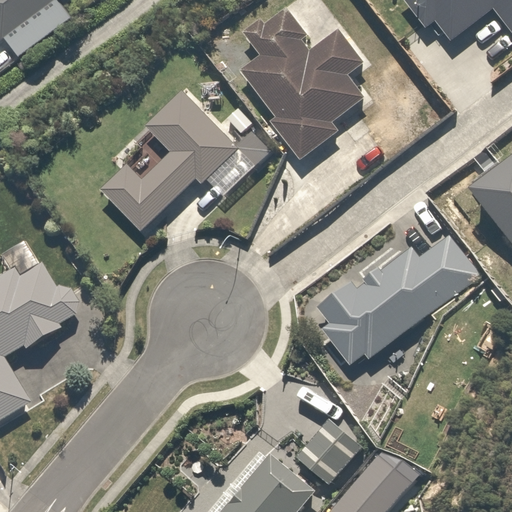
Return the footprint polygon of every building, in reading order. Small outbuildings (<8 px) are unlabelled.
[(0,0),(0,35),(5,43),(62,0),(0,0)] [(511,0),(407,0),(431,30),(439,23),(455,43),(497,11),(511,29),(511,0)] [(69,4),(36,27),(44,40),(77,17),(69,4)] [(265,58),(245,73),(281,119),(276,124),(304,162),(343,133),(337,125),(370,99),(352,77),(369,65),(342,30),(314,52),(306,42),(313,37),(291,9),(269,26),(265,21),(247,34),(265,58)] [(131,166),(105,191),(145,234),(200,181),(205,187),(210,182),(227,199),(275,152),(254,133),(240,147),(186,93),(150,128),(174,154),(146,181),(131,166)] [(511,164),(477,191),(511,237),(511,164)] [(373,361),(483,276),(452,236),(423,259),(415,248),(385,273),(382,270),(367,281),(370,284),(361,291),(355,283),(321,309),(334,325),(326,331),(354,367),(369,356),(373,361)] [(0,426),(35,406),(8,362),(27,350),(29,353),(64,333),(63,327),(81,318),(82,306),(75,293),(61,290),(46,266),(23,281),(18,272),(0,282),(0,426)] [(365,448),(333,421),(300,459),(332,487),(365,448)] [(303,511),(319,493),(274,456),(271,460),(264,454),(236,487),(232,484),(224,494),(227,497),(214,511),(303,511)] [(391,511),(422,476),(406,462),(386,454),(337,511),(391,511)]
